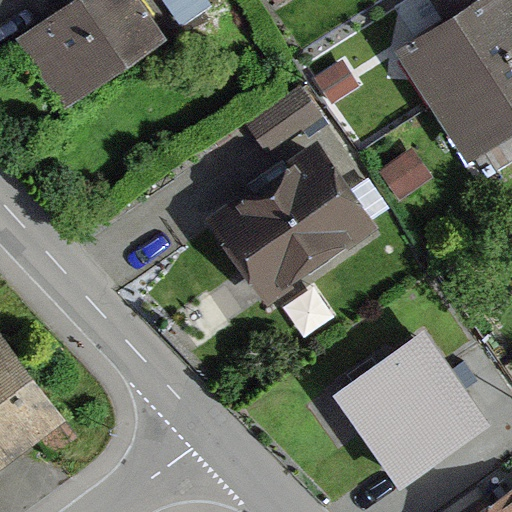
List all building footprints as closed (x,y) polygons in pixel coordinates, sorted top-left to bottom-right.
[(154,40),(126,0),(63,0),(67,5),(17,40),(23,50),(22,51),(36,72),(38,71),(60,104),(154,40)] [(204,7),(198,0),(160,0),(178,25),(204,7)] [(440,98),(450,92),(511,52),(511,3),(510,0),(437,0),(451,22),(418,43),(420,45),(410,51),(440,98)] [(511,158),(511,52),(450,92),(480,139),(465,148),(483,177),(511,158)] [(246,126),(264,151),(313,116),(296,91),(246,126)] [(359,224),(311,155),(216,222),(264,291),(359,224)] [(0,455),(54,416),(0,343),(0,455)] [(445,443),(388,361),(339,396),(396,478),(445,443)] [(511,511),(511,499),(510,497),(488,511),(487,511),(481,502),(466,511),(511,511)]
